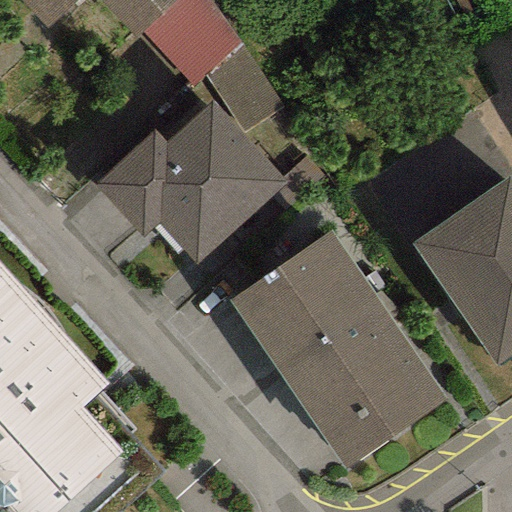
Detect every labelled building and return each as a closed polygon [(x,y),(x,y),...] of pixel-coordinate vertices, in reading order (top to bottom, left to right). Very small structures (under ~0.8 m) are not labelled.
[(13,0),(45,36),(86,0),(133,50),(145,39),(184,0),(13,0)] [(203,0),(184,0),(145,39),(190,92),(206,77),(237,46),(203,0)] [(279,106),(237,46),(206,77),(245,134),(279,106)] [(154,133),(93,185),(139,239),(156,224),(191,264),(284,185),(213,102),(164,144),(154,133)] [(511,360),(511,194),(510,191),(414,255),(493,373),(511,360)] [(453,420),(334,250),(233,320),(352,490),(453,420)] [(0,503),(7,511),(50,511),(117,453),(76,406),(103,383),(0,265),(0,503)]
